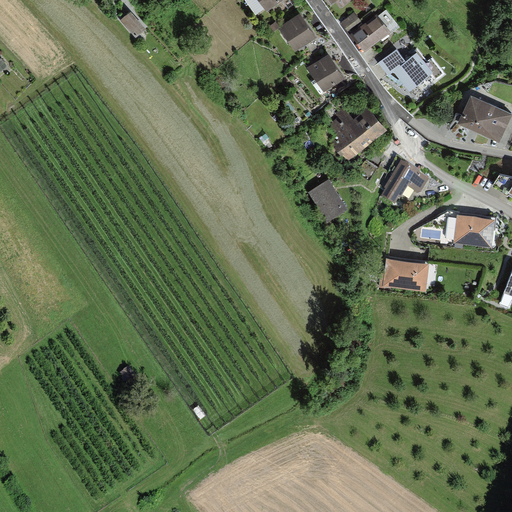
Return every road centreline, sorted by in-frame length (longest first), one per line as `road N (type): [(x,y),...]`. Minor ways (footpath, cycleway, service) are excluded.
road 1 (residential): [(511,213),(423,163),(383,98)]
road 2 (residential): [(511,156),(446,143),(383,98)]
road 3 (residential): [(383,98),(313,0)]
road 4 (unknown): [(460,188),(401,227),(398,249),(423,254)]
